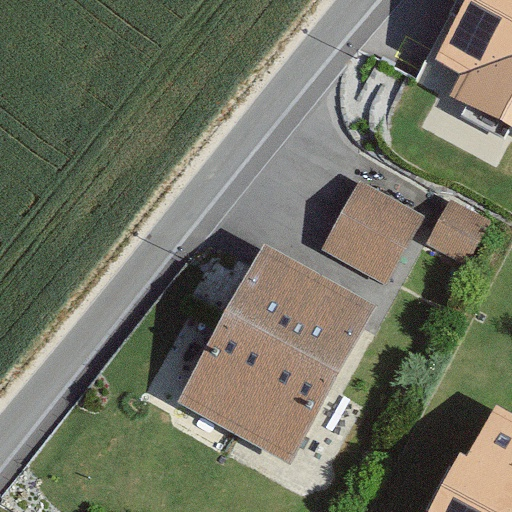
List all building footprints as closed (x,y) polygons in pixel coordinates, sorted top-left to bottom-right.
[(511,0),(472,0),(434,71),(460,85),(449,105),(511,139),(511,0)] [(425,223),(357,188),(324,252),(392,287),(425,223)] [(487,224),(450,205),(430,244),(467,263),(487,224)] [(374,318),(264,259),(186,404),(296,463),(374,318)] [(511,511),(511,424),(496,416),(445,511),(511,511)]
